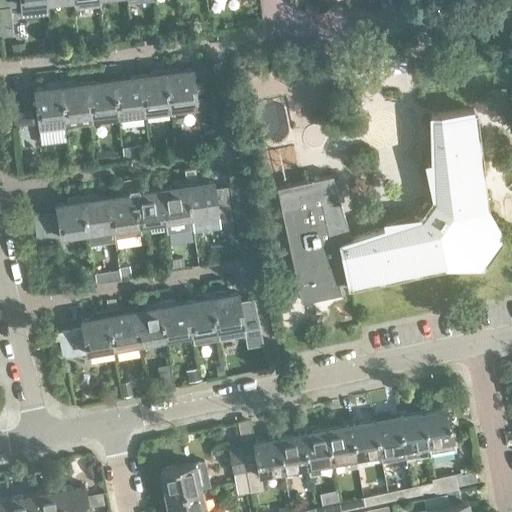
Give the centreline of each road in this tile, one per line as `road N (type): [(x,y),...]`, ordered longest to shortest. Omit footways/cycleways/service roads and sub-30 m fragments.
road 1 (residential): [(10,306),(255,264)]
road 2 (residential): [(0,195),(236,160)]
road 3 (residential): [(281,33),(511,18)]
road 4 (residential): [(0,70),(216,43)]
road 5 (residential): [(276,386),(477,344)]
road 6 (residential): [(507,511),(477,344)]
road 7 (residential): [(111,422),(276,386)]
road 8 (residential): [(40,437),(10,306)]
road 9 (residential): [(276,386),(255,264)]
